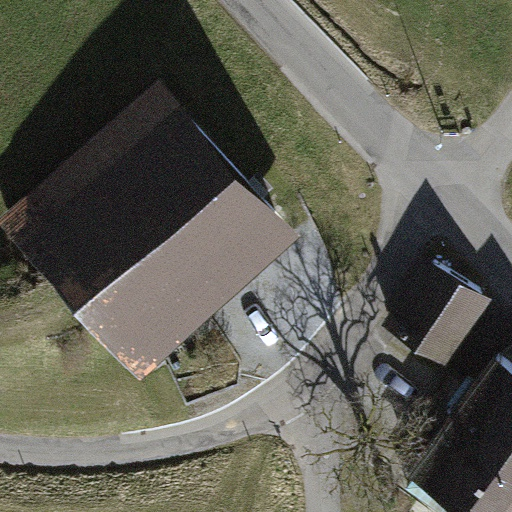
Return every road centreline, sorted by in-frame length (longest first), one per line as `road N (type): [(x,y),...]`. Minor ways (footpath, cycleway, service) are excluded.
road 1 (unclassified): [(0,448),(104,452),(189,439),(252,417),(309,384),(449,195)]
road 2 (tertiary): [(256,0),(449,195)]
road 3 (track): [(309,384),(324,511)]
